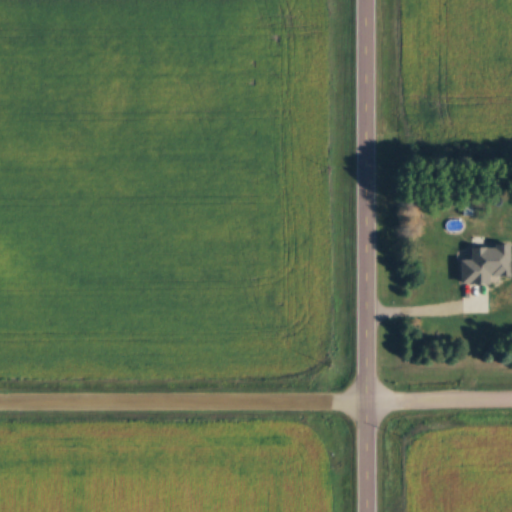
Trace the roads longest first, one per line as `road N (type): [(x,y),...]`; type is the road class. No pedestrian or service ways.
road 1 (residential): [(0,404),(511,400)]
road 2 (tertiary): [(362,511),(360,0)]
